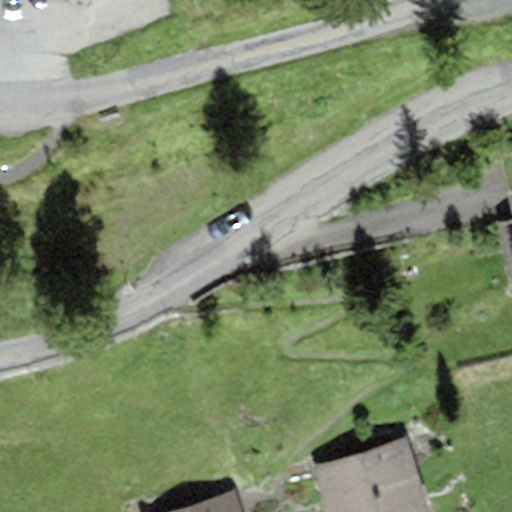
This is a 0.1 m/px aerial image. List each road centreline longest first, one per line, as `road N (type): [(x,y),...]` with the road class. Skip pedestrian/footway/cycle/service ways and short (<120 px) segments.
road 1 (residential): [(0,361),(145,307),(402,144),(511,99)]
road 2 (residential): [(432,0),(59,105),(0,106)]
